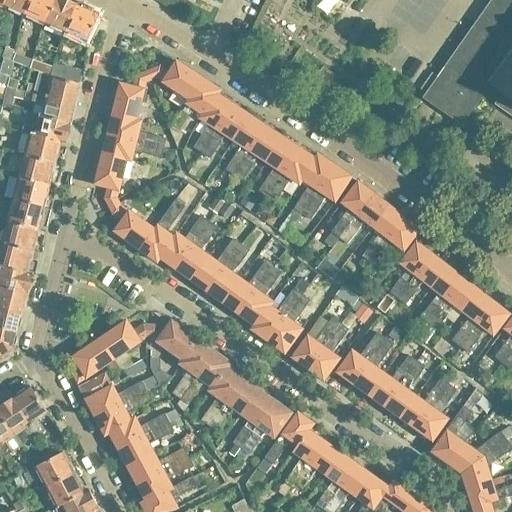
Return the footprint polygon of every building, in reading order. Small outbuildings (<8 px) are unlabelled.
[(21,16),(28,0),(3,0),(0,7),(21,16)] [(42,25),(52,0),(28,0),(21,16),(42,25)] [(63,34),(76,5),(64,0),(52,0),(42,25),(63,34)] [(511,109),(511,0),(495,0),(474,32),(428,97),(461,122),(484,90),(500,102),(503,104),(511,109)] [(89,32),(97,14),(76,5),(63,34),(84,43),(89,32)] [(9,61),(13,51),(5,48),(1,57),(9,61)] [(32,58),(21,54),(14,51),(10,61),(28,68),(32,58)] [(0,65),(0,74),(8,77),(12,62),(2,58),(0,65)] [(34,61),(31,70),(37,72),(42,74),(45,64),(34,61)] [(203,80),(176,62),(169,73),(159,66),(149,70),(153,80),(156,79),(190,101),(203,80)] [(82,70),(53,63),(50,76),(79,83),(82,70)] [(332,91),(340,79),(323,67),(315,79),(332,91)] [(32,95),(34,95),(74,105),(79,85),(48,78),(48,76),(42,74),(37,72),(34,85),(32,95)] [(137,122),(142,103),(147,104),(149,95),(145,94),(148,80),(145,72),(134,76),(132,88),(120,84),(112,115),(137,122)] [(8,80),(8,77),(0,74),(0,82),(6,84),(8,80)] [(16,91),(18,82),(8,80),(6,84),(5,89),(16,92),(16,91)] [(201,120),(218,95),(217,95),(220,92),(203,80),(190,101),(171,129),(179,135),(195,111),(203,116),(200,119),(201,120)] [(27,84),(25,93),(32,95),(34,85),(27,84)] [(69,124),(74,105),(34,95),(32,95),(25,93),(16,91),(16,92),(5,89),(1,106),(10,109),(13,100),(14,99),(34,104),(31,113),(29,112),(29,115),(69,124)] [(202,155),(234,106),(218,95),(201,120),(209,125),(193,149),(202,155)] [(234,142),(250,117),(234,106),(202,155),(210,160),(225,136),(234,142)] [(64,142),(69,124),(29,115),(26,125),(23,124),(20,133),(29,135),(59,143),(64,144),(64,142)] [(107,135),(164,149),(167,140),(139,132),(141,123),(137,122),(112,115),(107,135)] [(235,176),(267,128),(250,117),(234,142),(241,146),(225,170),(234,176),(235,176)] [(267,163),(283,138),(267,128),(235,176),(243,182),(259,157),(267,163)] [(56,153),(59,143),(29,135),(24,157),(53,165),(54,162),(56,160),(58,155),(56,153)] [(163,154),(164,149),(107,135),(102,154),(126,160),(131,162),(134,150),(162,158),(163,154)] [(259,191),(268,196),(299,149),(283,138),(267,163),(274,168),(259,191)] [(299,149),(268,196),(277,202),(292,179),(299,184),(302,181),(318,156),(317,155),(314,159),(299,149)] [(117,198),(126,160),(102,154),(95,185),(107,188),(104,199),(107,206),(118,201),(117,198)] [(303,215),(335,167),(318,156),(302,181),(309,186),(294,210),(292,209),(277,232),(287,238),(295,226),(300,220),(303,215)] [(53,174),(54,170),(53,167),(53,165),(24,157),(18,179),(48,186),(50,176),(53,174)] [(335,203),(351,178),(335,167),(303,215),(310,220),(326,197),(335,203)] [(46,197),(48,186),(18,179),(13,200),(43,208),(43,205),(45,204),(46,199),(46,197)] [(340,238),(374,194),(358,182),(341,204),(349,210),(324,242),(332,248),(339,239),(340,238)] [(251,211),(258,201),(246,193),(240,203),(251,211)] [(219,194),(209,207),(218,213),(227,200),(219,194)] [(372,228),(390,206),(374,194),(340,238),(339,239),(339,240),(346,245),(347,246),(365,223),(372,228)] [(42,218),(43,214),(42,211),(43,208),(13,200),(7,222),(37,229),(39,220),(42,218)] [(174,238),(167,233),(185,207),(176,201),(155,230),(141,251),(158,263),(160,259),(177,235),(177,234),(174,238)] [(228,201),(220,212),(229,219),(237,208),(228,201)] [(155,230),(121,206),(120,204),(109,210),(113,216),(122,222),(115,232),(141,251),(155,230)] [(370,263),(405,218),(390,206),(372,228),(380,234),(362,257),(370,263)] [(269,214),(264,222),(272,227),(277,219),(269,214)] [(176,270),(210,222),(201,216),(185,240),(177,235),(160,259),(176,270)] [(396,247),(404,253),(421,231),(405,218),(370,263),(378,270),(396,247)] [(34,240),(37,229),(7,222),(2,243),(31,251),(32,249),(34,247),(34,240)] [(209,257),(201,252),(218,228),(210,222),(176,270),(192,282),(209,257)] [(208,293),(242,245),(233,239),(217,263),(209,257),(192,282),(208,293)] [(398,299),(433,254),(417,242),(399,265),(408,271),(390,294),(398,299)] [(31,262),(32,257),(31,254),(31,251),(2,243),(0,251),(0,266),(26,273),(28,264),(31,262)] [(241,280),(233,275),(250,251),(242,245),(208,293),(224,304),(241,280)] [(431,289),(448,267),(433,254),(398,299),(406,306),(423,283),(431,289)] [(283,255),(275,266),(286,273),(293,262),(283,255)] [(362,257),(357,264),(365,270),(370,263),(362,257)] [(240,316),(273,268),(265,263),(249,286),(241,280),(224,304),(240,316)] [(370,263),(365,270),(373,276),(378,270),(370,263)] [(0,287),(26,294),(31,274),(26,273),(0,266),(0,287)] [(429,324),(464,279),(448,267),(431,289),(438,295),(421,317),(429,324)] [(273,303),(266,298),(282,275),(273,268),(240,316),(255,327),(252,331),(253,331),(273,303)] [(285,354),(302,330),(294,325),(311,301),(326,280),(318,274),(310,284),(303,295),(269,343),(285,354)] [(302,279),(295,289),(303,295),(310,284),(302,279)] [(462,313),(479,291),(464,279),(429,324),(437,330),(455,308),(462,313)] [(357,282),(352,288),(366,299),(371,293),(357,282)] [(0,308),(21,314),(26,294),(0,287),(0,308)] [(269,343),(303,295),(295,289),(278,313),(271,308),(273,304),(273,303),(253,331),(269,343)] [(460,348),(495,303),(479,291),(462,313),(469,319),(452,342),(460,348)] [(351,293),(345,301),(353,307),(358,301),(360,299),(351,293)] [(493,338),(511,315),(495,303),(460,348),(468,354),(485,332),(493,338)] [(362,304),(354,315),(365,323),(373,312),(362,304)] [(0,329),(16,334),(21,314),(0,308),(0,329)] [(308,371),(341,325),(333,319),(316,342),(308,336),(291,359),(308,371)] [(503,365),(511,353),(511,319),(504,330),(511,336),(494,359),(503,365)] [(147,326),(143,326),(134,332),(127,322),(99,341),(114,361),(147,338),(147,326)] [(165,333),(155,326),(152,326),(151,338),(183,361),(198,341),(172,322),(165,333)] [(341,360),(333,354),(350,331),(341,325),(308,371),(325,383),(341,360)] [(395,326),(388,337),(396,343),(404,332),(395,326)] [(12,351),(16,334),(0,329),(0,356),(1,358),(12,351)] [(352,386),(386,340),(378,334),(361,357),(352,351),(336,374),(352,386)] [(385,374),(377,369),(394,346),(386,340),(352,386),(368,397),(385,374)] [(114,361),(99,341),(73,358),(80,369),(72,374),(78,385),(107,365),(113,374),(120,370),(114,361)] [(180,401),(214,353),(198,341),(183,361),(180,365),(188,371),(172,394),(180,401)] [(210,393),(227,368),(228,369),(231,365),(214,353),(180,401),(188,406),(205,383),(212,388),(209,392),(210,393)] [(511,353),(503,365),(510,371),(511,368),(511,353)] [(384,409),(418,362),(410,356),(393,380),(385,374),(368,397),(384,409)] [(160,362),(151,362),(151,369),(154,376),(159,386),(161,389),(171,377),(160,369),(160,362)] [(417,397),(410,392),(426,368),(418,362),(384,409),(400,420),(417,397)] [(243,380),(228,369),(227,368),(210,393),(217,398),(200,421),(209,427),(212,423),(243,380)] [(86,402),(112,387),(120,383),(118,378),(109,383),(105,375),(79,388),(86,402)] [(96,419),(147,392),(159,386),(154,376),(117,396),(112,387),(86,402),(96,419)] [(416,432),(450,385),(441,379),(425,402),(417,397),(400,420),(416,432)] [(242,416),(259,391),(243,380),(212,423),(220,429),(234,410),(242,416)] [(449,420),(441,414),(458,391),(450,385),(416,432),(432,444),(449,420)] [(47,414),(30,388),(13,399),(26,418),(37,434),(40,440),(49,434),(39,420),(47,414)] [(241,450),(275,403),(259,391),(242,416),(250,421),(233,445),(234,445),(240,450),(241,450)] [(130,422),(126,414),(152,401),(147,392),(96,419),(105,436),(135,420),(135,419),(130,422)] [(26,418),(13,399),(0,407),(0,415),(20,446),(30,439),(37,434),(26,418)] [(274,439),(292,414),(275,403),(241,450),(249,456),(266,433),(274,439)] [(465,443),(456,437),(473,414),(465,407),(431,453),(448,465),(465,443)] [(118,451),(170,423),(180,418),(175,409),(139,428),(135,420),(105,436),(105,437),(110,434),(118,451)] [(289,442),(297,447),(297,448),(314,424),(297,412),(258,467),(267,473),(289,442)] [(20,446),(0,415),(0,451),(4,457),(10,453),(20,446)] [(180,418),(170,423),(174,430),(183,425),(180,418)] [(153,454),(149,446),(175,433),(174,430),(170,423),(118,451),(127,468),(153,454)] [(294,485),(325,442),(310,432),(315,425),(314,424),(297,448),(297,447),(293,453),(301,459),(284,483),(292,489),(295,485),(294,485)] [(462,476),(506,442),(501,434),(477,452),(465,443),(448,465),(462,476)] [(325,476),(341,453),(325,442),(294,485),(295,485),(303,491),(317,471),(325,476)] [(493,483),(488,468),(511,450),(511,449),(506,442),(462,476),(467,492),(493,483)] [(234,445),(228,453),(234,457),(240,450),(234,445)] [(53,448),(48,451),(52,459),(57,456),(53,448)] [(136,485),(188,457),(184,449),(158,462),(153,454),(127,468),(136,485)] [(32,452),(28,455),(35,468),(40,465),(32,452)] [(324,511),(357,465),(341,453),(325,476),(333,482),(316,506),(324,511)] [(73,472),(73,470),(71,465),(68,464),(64,455),(53,460),(45,464),(36,469),(26,475),(30,483),(41,477),(47,489),(74,474),(73,472)] [(172,488),(167,481),(193,467),(188,457),(136,485),(146,502),(172,488)] [(26,475),(19,463),(12,467),(18,479),(26,475)] [(357,499),(373,476),(357,465),(324,511),(336,511),(349,494),(357,499)] [(171,511),(177,509),(172,500),(205,482),(200,473),(172,488),(146,502),(141,505),(145,511),(171,511)] [(84,493),(80,484),(80,482),(78,478),(75,477),(74,474),(47,489),(57,508),(62,505),(84,493)] [(372,511),(389,488),(373,476),(357,499),(365,504),(359,511),(372,511)] [(406,511),(417,498),(394,481),(389,488),(372,511),(384,511),(390,505),(393,507),(400,511),(406,511)] [(506,500),(511,497),(511,486),(496,492),(493,483),(467,492),(473,510),(506,500)] [(93,511),(99,509),(89,491),(84,493),(62,505),(57,508),(58,511),(93,511)] [(431,511),(430,507),(417,498),(406,511),(431,511)] [(506,500),(473,510),(473,511),(496,511),(508,508),(506,500)] [(247,511),(246,503),(230,506),(231,511),(247,511)]
